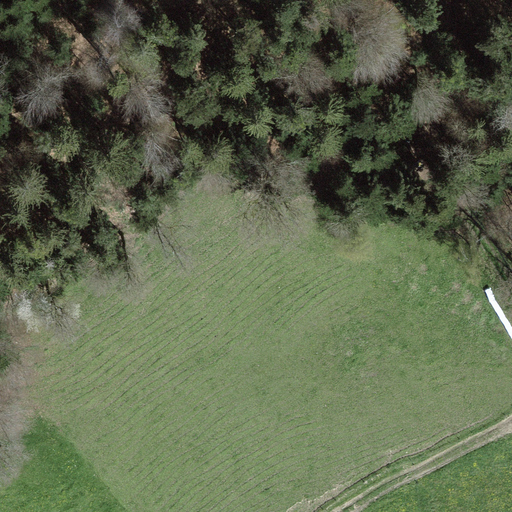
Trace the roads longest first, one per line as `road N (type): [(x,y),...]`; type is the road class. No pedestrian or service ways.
road 1 (track): [(511,282),(427,169),(418,135),(460,0)]
road 2 (track): [(349,511),(511,424)]
